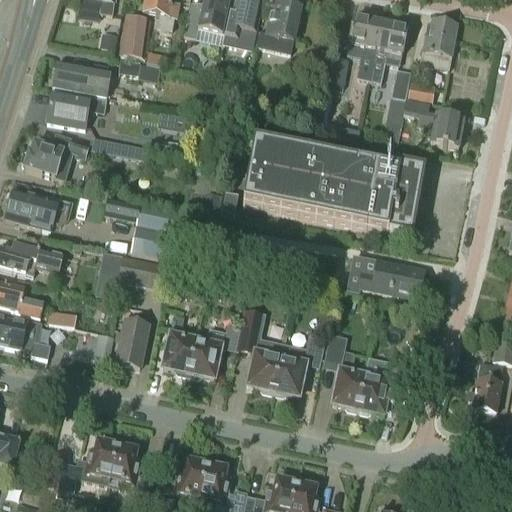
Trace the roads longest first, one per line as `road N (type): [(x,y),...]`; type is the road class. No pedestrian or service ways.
road 1 (residential): [(415,461),(472,265),(511,70)]
road 2 (residential): [(373,461),(0,380)]
